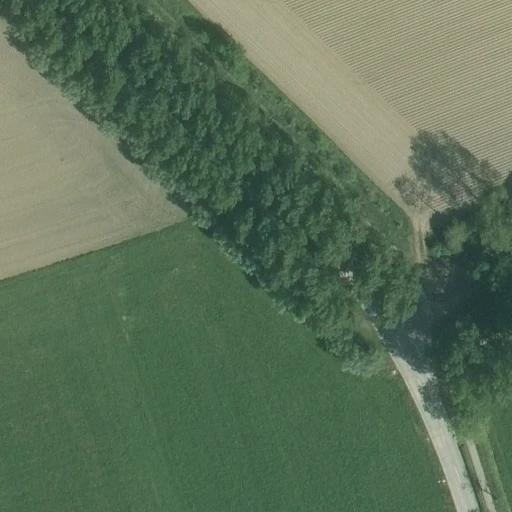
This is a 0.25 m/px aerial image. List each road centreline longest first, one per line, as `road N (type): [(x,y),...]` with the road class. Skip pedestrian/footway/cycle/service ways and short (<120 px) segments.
road 1 (tertiary): [(413,361),(272,179),(85,0)]
road 2 (tertiary): [(468,511),(413,361)]
